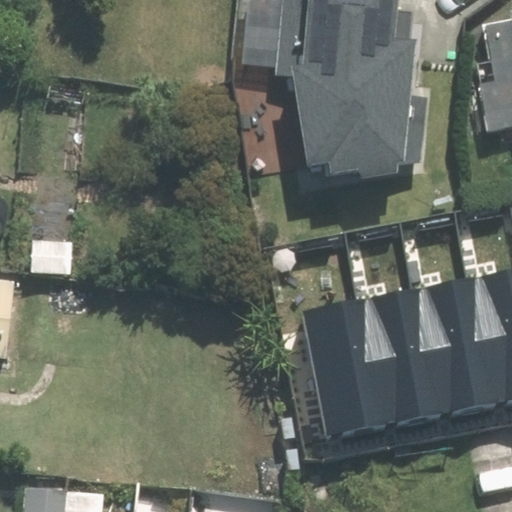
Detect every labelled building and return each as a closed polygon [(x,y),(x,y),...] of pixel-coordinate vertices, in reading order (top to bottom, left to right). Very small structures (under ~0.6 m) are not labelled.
[(358,179),(361,190),(399,184),(415,50),(394,48),(397,0),(305,0),(304,6),(312,13),(301,74),(288,74),(302,181),(326,174),(332,185),(358,179)] [(511,19),(509,20),(511,38),(511,63),(471,71),(484,137),(511,130),(511,19)] [(25,226),(22,279),(68,280),(70,228),(25,226)] [(511,279),(302,319),(326,442),(511,406),(511,279)] [(0,360),(4,361),(5,352),(15,353),(20,299),(11,299),(13,286),(0,284),(0,360)] [(23,490),(20,511),(101,511),(103,498),(23,490)]
